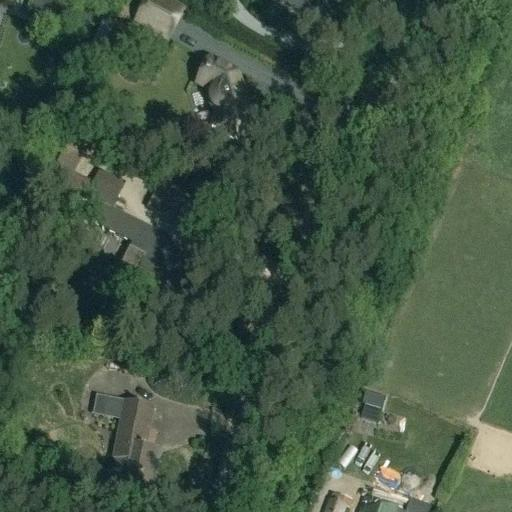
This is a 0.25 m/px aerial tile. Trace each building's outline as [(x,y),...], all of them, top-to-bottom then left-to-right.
[(39,10),(64,17),(68,5),(51,0),(32,0),(31,6),(39,9),(39,10)] [(322,0),(275,0),(309,21),(322,0)] [(167,40),(175,26),(142,6),(134,21),(167,40)] [(236,75),(209,62),(197,85),(212,93),(210,99),(211,105),(214,110),(219,114),(211,129),(234,141),(248,114),(236,75)] [(39,175),(16,168),(4,206),(26,214),(39,175)] [(159,235),(111,211),(125,184),(99,171),(84,202),(99,209),(91,226),(133,246),(130,251),(146,259),(140,271),(149,276),(144,286),(162,295),(182,254),(156,241),(159,235)] [(121,487),(150,492),(157,452),(145,450),(152,409),(97,399),(94,417),(119,422),(112,461),(115,461),(112,483),(121,485),(121,487)] [(363,422),(378,427),(383,413),(368,407),(363,422)] [(369,446),(348,438),(335,474),(356,481),(369,446)] [(328,501),(323,511),(344,511),(346,509),(348,510),(351,502),(339,497),(337,504),(328,501)] [(403,511),(363,500),(358,511),(403,511)]
